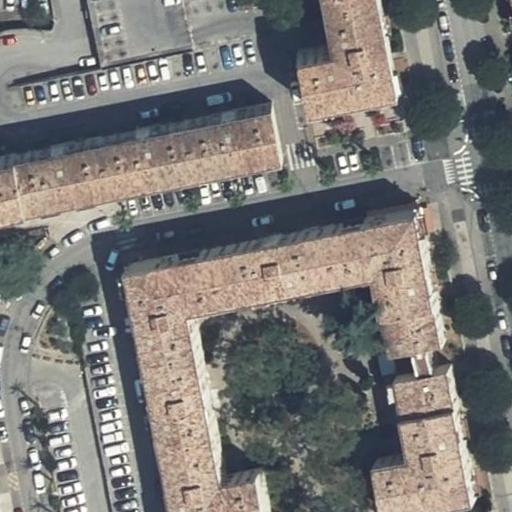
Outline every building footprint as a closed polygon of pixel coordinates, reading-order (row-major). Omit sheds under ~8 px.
[(118,60),(150,53),(142,10),(140,0),(82,0),(86,21),(93,64),(118,60)] [(172,18),(182,16),(178,0),(140,0),(142,10),(148,15),(157,20),(172,18)] [(325,0),(333,40),(299,47),(309,103),(399,83),(381,0),(325,0)] [(511,0),(495,0),(501,28),(511,25),(511,0)] [(148,15),(142,10),(150,53),(188,46),(182,16),(172,18),(157,20),(148,15)] [(280,148),(271,103),(0,157),(0,213),(110,192),(281,157),(280,148)] [(444,342),(417,209),(125,270),(174,511),(269,511),(262,473),(226,480),(191,312),(375,276),(389,353),(414,348),(418,374),(435,371),(430,345),(444,342)] [(142,511),(112,361),(111,362),(83,365),(112,511),(142,511)] [(415,511),(477,499),(450,368),(435,371),(418,374),(394,378),(410,456),(374,464),(384,511),(415,511)]
